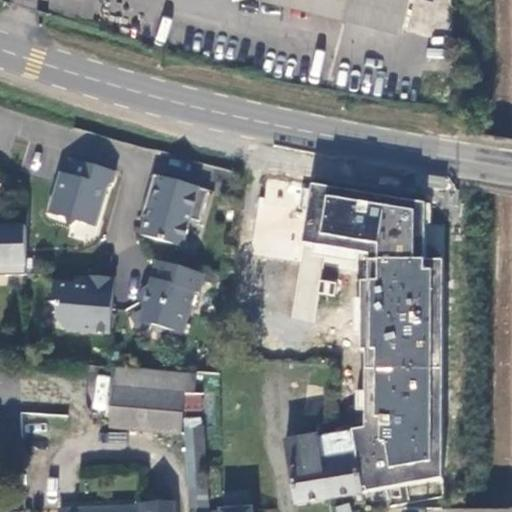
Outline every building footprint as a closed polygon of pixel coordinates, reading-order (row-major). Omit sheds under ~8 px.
[(266,0),(401,32),(408,0),(266,0)] [(116,174),(75,162),(68,185),(59,182),(51,208),(61,210),(59,218),(86,226),(88,218),(98,221),(107,188),(112,186),(116,174)] [(209,193),(154,177),(145,206),(152,208),(148,219),(146,218),(141,237),(182,249),(190,222),(200,224),(209,193)] [(352,431),(362,494),(441,481),(442,259),(426,259),(429,206),(323,187),(313,250),(360,261),(361,350),(363,428),(352,431)] [(0,274),(26,274),(25,229),(0,228),(0,274)] [(198,296),(204,277),(157,263),(150,287),(143,291),(139,305),(155,333),(160,335),(166,331),(182,336),(194,295),(198,296)] [(109,335),(114,281),(87,278),(87,282),(82,286),(54,284),(52,305),(57,306),(55,320),(64,331),(109,335)] [(110,428),(141,431),(141,371),(116,369),(110,428)] [(198,396),(200,377),(161,373),(141,371),(141,431),(179,435),(179,395),(198,396)] [(183,422),(183,429),(204,428),(203,414),(187,415),(187,422),(183,422)] [(186,490),(189,490),(205,490),(205,459),(204,428),(183,429),(186,490)] [(362,494),(352,431),(317,437),(329,501),(362,496),(362,494)] [(295,506),(329,501),(317,437),(285,442),(295,506)] [(206,509),(205,490),(189,490),(189,509),(206,509)] [(223,509),(249,509),(249,493),(223,494),(223,509)]
